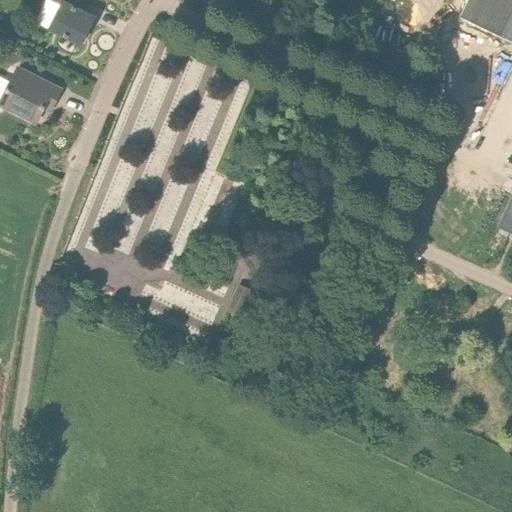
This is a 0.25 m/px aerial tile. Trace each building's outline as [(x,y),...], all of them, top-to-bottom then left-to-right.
[(80,46),(94,18),(78,10),(83,0),(48,0),(59,5),(47,29),(80,46)] [(511,0),(466,0),(459,16),(511,41),(511,193),(496,226),(511,233),(511,0)] [(476,40),(458,32),(437,75),(455,84),(476,40)] [(63,92),(15,68),(0,98),(0,106),(28,121),(31,117),(37,120),(47,101),(56,105),(63,92)] [(209,339),(224,302),(171,280),(155,317),(209,339)] [(250,290),(236,284),(224,311),(238,318),(250,290)] [(336,422),(341,408),(326,402),(321,417),(336,422)]
